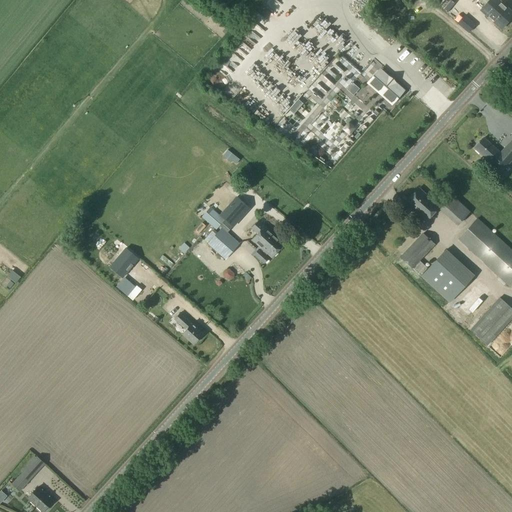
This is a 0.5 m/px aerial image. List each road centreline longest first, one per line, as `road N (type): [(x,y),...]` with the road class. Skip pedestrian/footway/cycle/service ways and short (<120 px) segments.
road 1 (tertiary): [(87,511),(511,45)]
road 2 (unknown): [(452,110),(338,0)]
